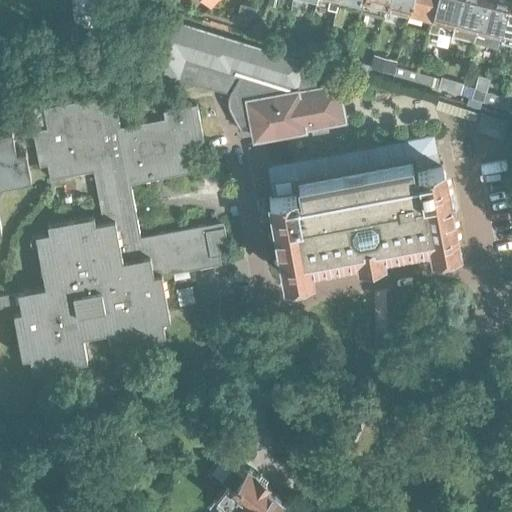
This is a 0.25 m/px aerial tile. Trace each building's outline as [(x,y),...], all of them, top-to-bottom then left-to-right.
[(72,0),(76,23),(99,20),(96,0),(72,0)] [(358,0),(337,0),(336,7),(332,22),(340,24),(344,9),(346,0),(347,0),(358,3),(358,0)] [(385,5),(386,0),(362,0),(361,9),(383,15),(385,5)] [(386,0),(385,5),(408,11),(410,0),(386,0)] [(410,0),(408,11),(431,17),(435,0),(410,0)] [(435,0),(431,17),(454,22),(459,0),(435,0)] [(459,0),(454,22),(477,28),(484,0),(459,0)] [(508,0),(484,0),(477,28),(474,40),(497,46),(500,34),(508,0)] [(511,36),(511,0),(508,0),(500,34),(511,36)] [(240,2),(235,20),(244,23),(254,13),(256,6),(240,2)] [(252,121),(255,136),(255,138),(302,128),(302,125),(343,118),(337,85),(315,89),(312,73),(300,68),(302,61),(159,17),(144,65),(165,72),(165,75),(227,92),(226,98),(226,101),(227,105),(228,107),(229,110),(238,128),(252,121)] [(294,38),(291,47),(304,51),(306,41),(294,38)] [(304,51),(303,53),(318,57),(321,44),(307,40),(306,41),(304,51)] [(330,51),(327,60),(338,63),(340,54),(330,51)] [(349,57),(346,66),(368,72),(370,66),(370,64),(349,57)] [(393,74),(395,65),(396,60),(383,57),(380,71),(393,74)] [(393,74),(415,80),(418,71),(395,65),(393,74)] [(415,80),(438,87),(440,77),(418,71),(415,80)] [(488,77),(485,90),(483,101),(506,108),(511,85),(511,81),(511,72),(507,71),(504,81),(488,77)] [(460,93),(463,83),(463,81),(441,74),(440,77),(438,87),(460,93)] [(481,109),(483,101),(485,90),(474,86),(463,83),(460,93),(468,96),(465,104),(481,109)] [(0,302),(19,299),(21,310),(12,312),(20,358),(30,356),(32,369),(33,370),(33,371),(34,372),(34,373),(35,373),(36,374),(37,374),(38,374),(39,374),(40,374),(41,374),(42,373),(43,373),(44,372),(44,371),(45,370),(45,369),(45,368),(45,367),(87,359),(81,329),(106,324),(110,343),(152,335),(152,336),(153,337),(153,338),(154,339),(155,340),(156,340),(157,340),(158,340),(159,340),(160,340),(162,340),(162,339),(163,338),(164,337),(164,336),(165,335),(165,334),(165,333),(162,320),(170,318),(161,273),(192,267),(191,258),(229,251),(224,224),(206,227),(205,223),(140,235),(130,182),(195,170),(190,141),(203,138),(197,103),(163,109),(164,117),(120,125),(116,109),(104,111),(101,94),(43,105),(46,126),(32,128),(39,164),(47,163),(49,177),(93,169),(102,220),(95,221),(93,213),(47,222),(48,230),(35,232),(34,232),(33,233),(32,233),(31,234),(30,235),(30,236),(30,237),(30,238),(30,239),(30,241),(31,242),(32,243),(33,244),(34,244),(35,245),(36,245),(37,245),(45,284),(0,292),(0,229),(1,229),(0,223),(0,186),(1,184),(31,179),(25,149),(16,151),(11,129),(10,129),(0,131),(0,302)] [(501,134),(506,120),(483,113),(478,127),(501,134)] [(435,164),(432,148),(430,137),(271,166),(277,193),(268,195),(282,268),(283,268),(284,274),(288,276),(304,274),(306,269),(309,269),(316,271),(353,265),(359,259),(382,255),(388,258),(426,251),(431,246),(434,245),(439,248),(454,245),(457,241),(442,163),(435,164)] [(231,459),(256,425),(230,405),(207,436),(219,445),(217,448),(231,459)] [(140,427),(116,448),(125,459),(149,438),(140,427)] [(243,473),(235,466),(231,464),(220,478),(226,482),(214,497),(233,511),(269,511),(280,499),(263,486),(266,482),(248,468),(243,473)]
